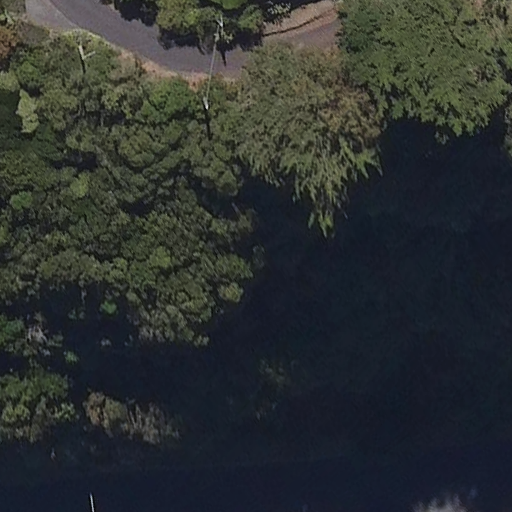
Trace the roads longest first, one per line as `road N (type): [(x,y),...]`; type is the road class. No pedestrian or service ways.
road 1 (residential): [(398,0),(317,48),(246,60),(193,58),(133,39),(72,0)]
road 2 (tertiary): [(511,481),(244,511)]
